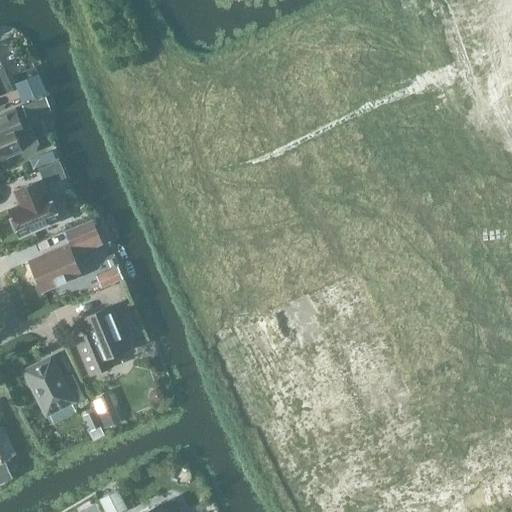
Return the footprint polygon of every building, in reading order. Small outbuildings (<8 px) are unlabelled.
[(511,10),(507,0),(476,0),(491,32),(511,22),(511,10)] [(441,12),(417,23),(432,58),(458,47),(441,12)] [(417,23),(391,35),(407,70),(432,58),(417,23)] [(360,43),(335,54),(352,92),(377,81),(360,43)] [(0,93),(11,89),(1,65),(0,65),(0,93)] [(299,70),(274,81),(291,119),(316,108),(299,70)] [(511,94),(502,72),(477,83),(489,110),(511,100),(511,94)] [(36,75),(15,85),(22,102),(44,92),(36,75)] [(477,83),(452,95),(464,121),(489,110),(477,83)] [(0,159),(19,152),(22,158),(35,152),(39,145),(31,128),(21,124),(14,110),(0,115),(0,159)] [(418,110),(393,122),(405,148),(430,137),(418,110)] [(220,111),(192,122),(207,157),(234,146),(220,111)] [(393,122),(368,133),(380,160),(405,148),(393,122)] [(328,152),(293,168),(305,195),(340,179),(328,152)] [(247,174),(211,189),(222,214),(257,199),(247,174)] [(39,181),(13,192),(19,205),(8,209),(19,237),(58,221),(46,193),(45,194),(39,181)] [(351,215),(315,230),(325,255),(361,240),(351,215)] [(67,232),(72,246),(67,248),(66,246),(30,261),(43,291),(79,276),(71,258),(101,245),(91,222),(67,232)] [(269,227),(233,242),(244,267),(279,252),(269,227)] [(511,264),(506,263),(499,289),(511,292),(511,264)] [(365,277),(338,288),(348,313),(375,302),(365,277)] [(290,278),(262,289),(273,315),(300,304),(290,278)] [(375,302),(348,313),(358,339),(386,327),(375,302)] [(300,304),(273,315),(283,340),(311,329),(300,304)] [(87,341),(76,345),(89,375),(113,365),(109,356),(128,348),(110,307),(81,319),(87,335),(86,339),(87,341)] [(511,328),(489,325),(485,352),(511,355),(511,328)] [(405,347),(369,362),(379,387),(415,372),(405,347)] [(51,357),(23,371),(46,415),(71,402),(74,408),(86,401),(75,380),(65,385),(51,357)] [(321,357),(285,372),(296,397),(332,382),(321,357)] [(511,387),(491,386),(488,424),(511,425),(511,387)] [(417,405),(390,416),(400,442),(428,431),(417,405)] [(339,412),(312,423),(326,458),(353,446),(339,412)] [(428,431),(400,442),(411,467),(438,456),(428,431)] [(373,468),(336,483),(347,509),(383,494),(373,468)] [(116,492),(100,500),(101,501),(104,508),(106,511),(112,511),(123,506),(116,492)] [(160,504),(142,511),(180,511),(175,501),(171,499),(160,504)]
